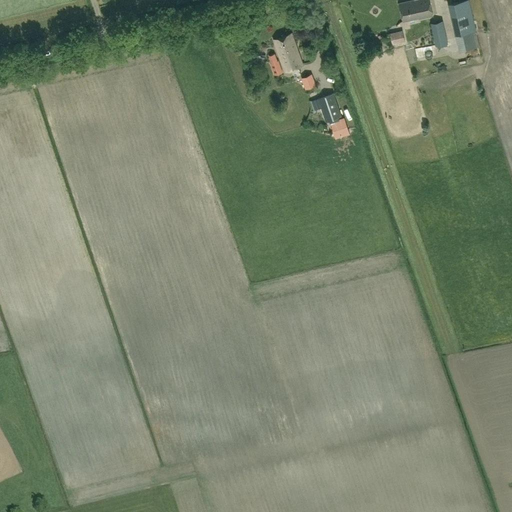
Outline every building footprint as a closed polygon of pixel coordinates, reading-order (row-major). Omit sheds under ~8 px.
[(409,0),(399,2),(403,20),(418,17),(419,18),(432,15),(428,0),(409,0)] [(469,0),(448,5),(455,33),(459,52),(477,47),(473,29),(475,29),(469,0)] [(447,44),(442,20),(430,23),(435,47),(447,44)] [(390,33),(392,44),(405,41),(403,30),(390,33)] [(290,33),(273,39),(285,71),(302,64),(290,33)] [(271,63),(275,75),(282,72),(278,60),(277,61),(275,53),(269,55),(271,63)] [(312,73),(300,77),(305,89),(316,85),(312,73)] [(333,93),(318,98),(325,121),(340,116),(333,93)] [(332,120),(327,122),(330,131),(335,129),(332,120)] [(335,138),(349,134),(347,126),(333,130),(335,138)]
